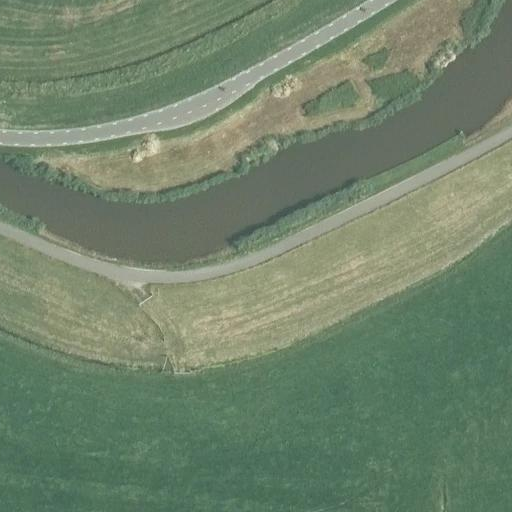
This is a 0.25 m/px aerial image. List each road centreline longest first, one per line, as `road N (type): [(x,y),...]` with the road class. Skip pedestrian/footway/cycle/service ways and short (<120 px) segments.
road 1 (unclassified): [(0,229),(116,273),(208,275),(399,192),(511,132)]
road 2 (unclassified): [(0,139),(77,140),(175,119),(389,0)]
road 3 (track): [(175,371),(166,325),(116,273)]
